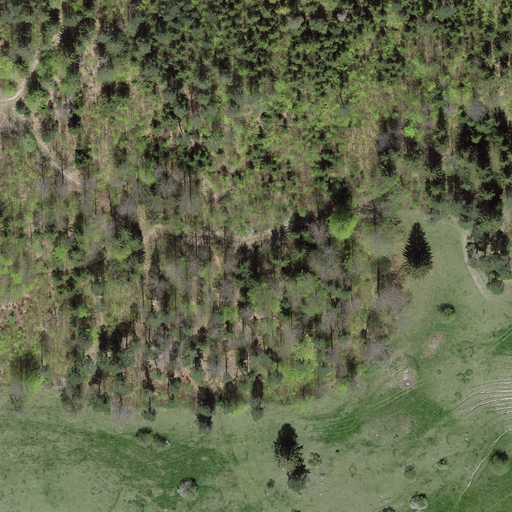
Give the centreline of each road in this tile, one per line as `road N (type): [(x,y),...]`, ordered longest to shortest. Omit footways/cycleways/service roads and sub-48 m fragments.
road 1 (track): [(0,108),(56,168),(146,226),(244,242),(425,175),(466,186),(477,207)]
road 2 (track): [(8,115),(54,42),(135,0)]
road 3 (track): [(477,207),(467,247),(477,287),(511,306)]
